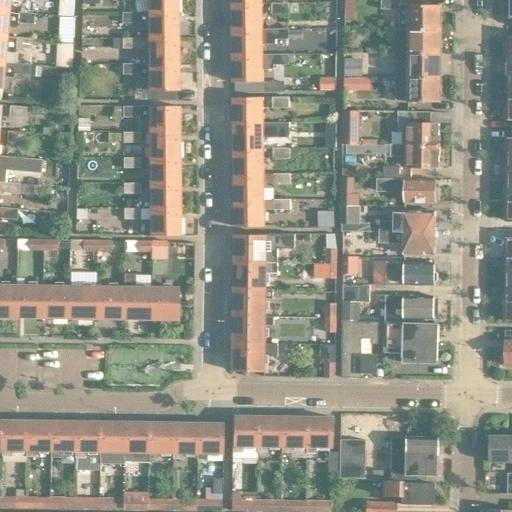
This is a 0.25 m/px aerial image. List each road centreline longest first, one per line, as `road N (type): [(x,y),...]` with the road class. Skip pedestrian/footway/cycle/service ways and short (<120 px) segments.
road 1 (residential): [(212,398),(214,0)]
road 2 (residential): [(468,396),(469,0)]
road 3 (residential): [(468,396),(212,398)]
road 4 (residential): [(212,398),(0,397)]
